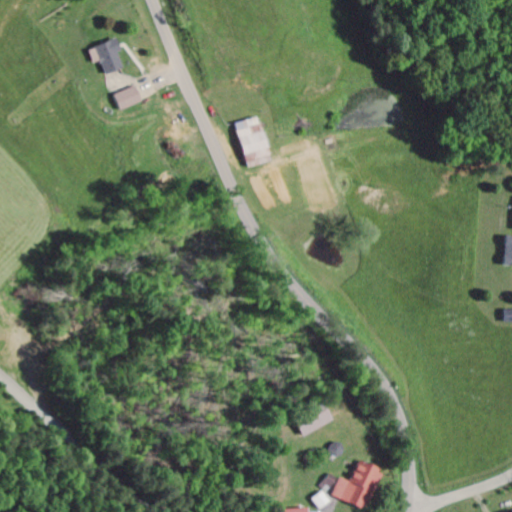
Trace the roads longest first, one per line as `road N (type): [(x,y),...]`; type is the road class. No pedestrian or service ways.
road 1 (tertiary): [(152,0),(255,233),(380,382),(402,426),(405,511)]
road 2 (residential): [(181,511),(88,461),(0,375)]
